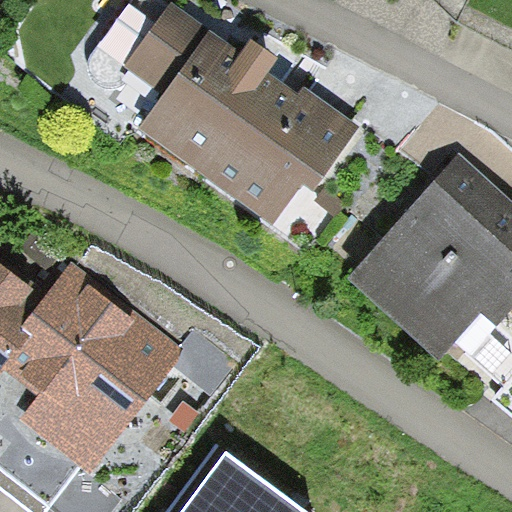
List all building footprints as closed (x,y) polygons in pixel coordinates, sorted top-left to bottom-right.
[(511,0),(434,0),(459,24),(511,50),(511,0)] [(247,56),(175,5),(127,73),(165,99),(137,139),(275,236),(305,192),(318,201),(368,130),(306,86),(299,95),(272,76),(281,63),(255,45),(247,56)] [(511,204),(460,154),(346,284),(441,364),(484,317),(499,330),(511,316),(511,204)] [(48,297),(0,261),(0,375),(3,371),(26,341),(19,335),(48,297)] [(74,263),(48,297),(19,335),(26,341),(3,371),(39,398),(23,419),(93,473),(188,350),(74,263)] [(173,511),(304,511),(223,449),(173,511)]
